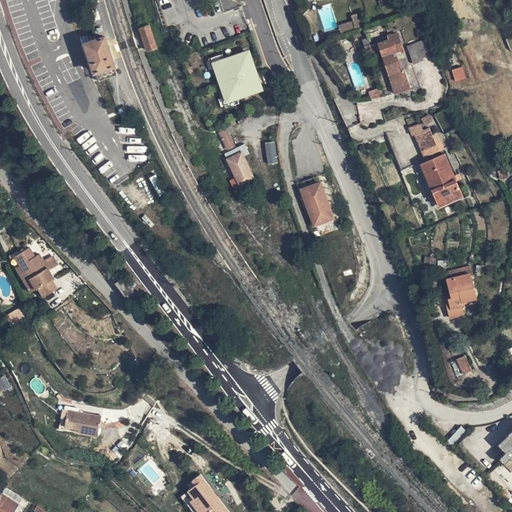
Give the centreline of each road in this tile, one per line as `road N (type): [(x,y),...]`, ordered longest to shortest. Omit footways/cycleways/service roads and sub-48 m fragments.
road 1 (residential): [(0,172),(302,500),(326,496)]
road 2 (secondary): [(251,405),(61,157)]
road 3 (unknown): [(302,500),(156,413),(102,436)]
road 4 (residential): [(382,290),(416,338),(432,407),(474,420),(511,409)]
road 5 (residential): [(312,100),(383,269),(382,290)]
road 6 (residential): [(382,290),(251,405)]
road 7 (secondary): [(61,157),(0,17)]
road 8 (residential): [(254,0),(274,62),(296,93),(312,100)]
road 9 (secondary): [(0,54),(28,114),(61,157)]
